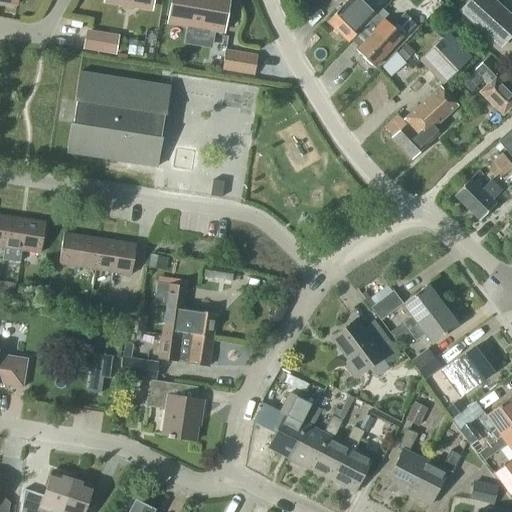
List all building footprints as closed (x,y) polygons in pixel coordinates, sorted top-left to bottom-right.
[(149,9),(150,0),(105,0),(105,2),(149,9)] [(222,32),(227,0),(171,0),(168,22),(222,32)] [(341,8),(326,22),(347,43),(374,16),(364,6),(357,0),(348,0),(341,8)] [(370,0),(364,6),(374,16),(385,4),(388,1),(387,0),(370,0)] [(418,0),(427,13),(445,2),(443,0),(418,0)] [(511,16),(494,0),(467,0),(456,12),(498,48),(511,32),(511,16)] [(382,9),(369,23),(375,29),(382,21),(388,15),(382,9)] [(419,27),(427,18),(420,11),(412,20),(419,27)] [(400,38),(409,29),(414,24),(403,13),(390,28),(382,21),(375,29),(372,32),(373,32),(355,52),(373,68),(400,38)] [(113,53),(116,38),(86,33),(84,48),(113,53)] [(447,35),(418,62),(440,86),(469,59),(447,35)] [(412,53),(405,46),(395,55),(403,62),(412,53)] [(256,56),(224,51),(221,70),(253,76),(256,56)] [(501,116),(511,105),(511,82),(501,72),(501,71),(487,57),(460,83),(469,93),(482,80),(487,85),(479,93),(501,116)] [(65,152),(155,168),(160,139),(158,138),(161,116),(164,116),(169,87),(78,72),(73,101),(76,102),(72,124),(70,123),(65,152)] [(450,89),(457,97),(465,90),(458,82),(450,89)] [(390,139),(396,145),(411,161),(411,160),(426,146),(425,146),(438,134),(433,128),(456,106),(439,87),(402,121),(397,115),(383,128),(391,137),(390,138),(390,139)] [(511,128),(497,142),(511,159),(511,128)] [(504,174),(511,167),(501,154),(493,160),(504,174)] [(491,201),(500,192),(490,180),(480,190),(470,179),(453,196),(478,221),(495,204),(491,201)] [(223,182),(211,180),(209,197),(221,198),(223,182)] [(8,218),(3,248),(21,251),(25,220),(8,218)] [(44,223),(25,220),(21,251),(39,254),(44,223)] [(76,268),(81,237),(62,234),(57,265),(76,268)] [(81,237),(76,268),(94,270),(98,240),(81,237)] [(98,240),(94,270),(111,273),(116,242),(98,240)] [(134,245),(116,242),(111,273),(130,276),(134,245)] [(168,258),(149,254),(146,268),(165,272),(168,258)] [(231,272),(205,268),(203,278),(229,282),(231,272)] [(153,305),(165,306),(161,335),(179,338),(179,334),(212,338),(215,315),(183,310),(186,287),(156,283),(153,305)] [(407,331),(411,328),(411,329),(441,306),(426,286),(401,305),(410,318),(402,324),(407,331)] [(4,296),(12,297),(13,289),(5,288),(4,296)] [(394,306),(399,302),(392,292),(370,308),(379,321),(396,308),(394,306)] [(71,306),(79,308),(79,307),(80,299),(72,298),(71,306)] [(80,299),(79,307),(79,308),(87,309),(88,301),(80,299)] [(95,310),(96,302),(88,301),(87,309),(95,310)] [(95,310),(103,311),(104,303),(96,302),(95,310)] [(411,328),(407,331),(407,332),(414,341),(423,335),(431,345),(456,326),(441,306),(411,329),(411,328)] [(135,331),(143,332),(145,317),(137,316),(135,331)] [(342,365),(353,379),(381,358),(386,364),(398,354),(373,321),(361,329),(354,320),(330,338),(348,361),(342,365)] [(389,334),(394,341),(407,332),(407,331),(402,324),(389,334)] [(179,338),(161,335),(157,359),(176,361),(188,362),(187,364),(207,367),(212,338),(179,334),(179,338)] [(124,343),(122,357),(130,358),(132,345),(124,343)] [(455,362),(441,373),(458,397),(473,386),(491,373),(472,348),(455,361),(455,362)] [(410,362),(417,372),(434,359),(427,350),(410,362)] [(98,355),(95,377),(102,378),(108,379),(112,357),(98,355)] [(130,358),(122,357),(119,375),(155,380),(157,363),(130,358)] [(0,381),(6,382),(6,384),(20,387),(24,361),(10,359),(9,364),(0,362),(0,381)] [(434,359),(417,372),(423,380),(440,368),(434,359)] [(200,418),(202,401),(171,397),(173,385),(148,381),(144,407),(166,410),(162,436),(167,436),(167,439),(172,440),(172,439),(193,442),(197,418),(200,418)] [(306,426),(300,423),(289,417),(299,399),(288,394),(279,412),(279,413),(284,415),(274,434),(267,448),(288,460),(306,426)] [(489,433),(495,441),(511,427),(511,401),(509,398),(484,416),(494,430),(489,433)] [(427,409),(413,402),(404,420),(418,427),(427,409)] [(474,402),(455,417),(450,421),(459,431),(482,413),(474,402)] [(274,434),(284,415),(279,413),(279,412),(263,404),(253,424),(274,434)] [(306,426),(288,460),(310,471),(328,436),(322,433),(311,428),(320,410),(310,405),(300,423),(306,426)] [(342,407),(337,419),(341,421),(347,410),(342,407)] [(359,428),(366,432),(373,419),(365,415),(359,428)] [(337,419),(331,416),(322,433),(328,436),(310,471),(331,482),(349,448),(343,445),(332,439),(341,421),(337,419)] [(352,427),(343,445),(349,448),(331,482),(353,493),(363,473),(371,459),(354,450),(363,432),(352,427)] [(511,427),(495,441),(487,446),(477,454),(482,462),(505,445),(511,453),(511,427)] [(401,451),(384,484),(406,495),(424,461),(407,453),(416,435),(406,430),(396,448),(401,451)] [(468,442),(467,442),(476,455),(477,454),(487,446),(483,440),(474,438),(468,442)] [(424,461),(406,495),(429,506),(446,473),(450,476),(460,456),(450,451),(440,470),(424,461)] [(371,459),(363,473),(371,477),(379,463),(371,459)] [(511,463),(496,475),(502,484),(511,477),(511,463)] [(60,511),(71,479),(51,472),(38,509),(39,509),(37,511),(60,511)] [(511,477),(502,484),(509,493),(511,491),(511,477)] [(82,511),(92,486),(71,479),(60,511),(82,511)] [(497,487),(473,481),(468,499),(492,505),(497,487)] [(152,511),(154,510),(134,500),(127,511),(152,511)] [(0,502),(0,511),(7,511),(9,504),(0,502)]
